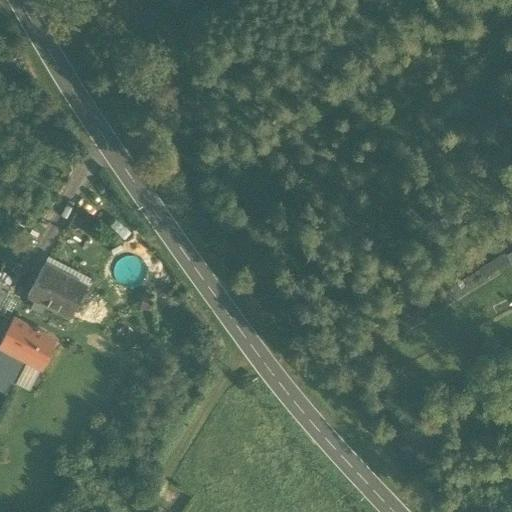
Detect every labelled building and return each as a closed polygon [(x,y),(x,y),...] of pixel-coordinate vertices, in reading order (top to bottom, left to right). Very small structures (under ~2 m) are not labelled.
[(511,263),(506,255),(481,271),(485,278),(511,263)] [(47,256),(42,265),(85,287),(89,278),(47,256)] [(46,306),(69,318),(85,287),(42,265),(27,295),(34,300),(30,308),(41,314),(46,306)] [(0,271),(0,284),(7,289),(14,279),(0,271)] [(155,295),(142,292),(139,310),(151,312),(155,295)] [(0,349),(25,362),(39,370),(53,341),(12,319),(0,343),(0,349)] [(0,390),(8,395),(14,384),(25,362),(0,349),(0,390)] [(25,362),(14,384),(28,391),(39,370),(25,362)]
